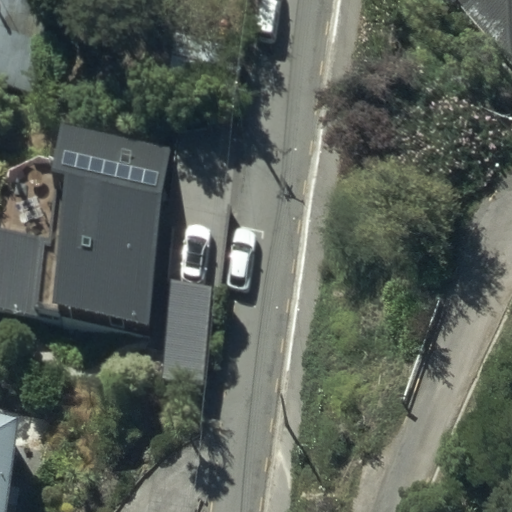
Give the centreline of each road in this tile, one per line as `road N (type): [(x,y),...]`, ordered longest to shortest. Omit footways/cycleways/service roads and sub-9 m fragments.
road 1 (residential): [(307,0),(238,511)]
road 2 (residential): [(396,511),(457,333),(511,227)]
